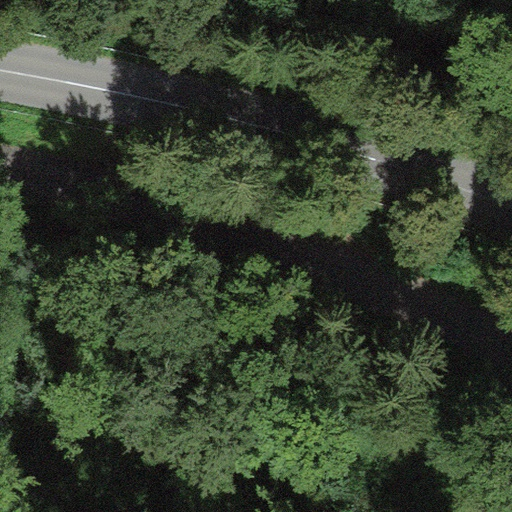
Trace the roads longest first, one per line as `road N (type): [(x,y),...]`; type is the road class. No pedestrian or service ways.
road 1 (track): [(511,363),(412,308),(164,221),(0,186)]
road 2 (unclassified): [(511,205),(342,147),(0,67)]
